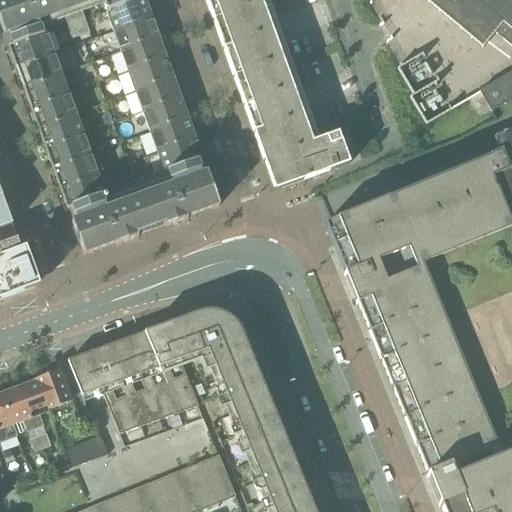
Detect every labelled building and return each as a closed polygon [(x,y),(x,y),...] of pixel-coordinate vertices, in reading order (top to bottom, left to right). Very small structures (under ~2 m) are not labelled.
[(53,0),(0,19),(0,24),(4,35),(8,47),(15,67),(23,88),(30,107),(37,128),(45,149),(52,169),(59,189),(67,210),(72,222),(76,235),(146,210),(142,199),(208,175),(207,173),(203,161),(195,140),(188,120),(180,99),(173,79),(165,58),(158,38),(151,18),(144,0),(87,0),(80,3),(79,0),(53,0)] [(205,0),(275,192),(349,165),(338,134),(318,141),(267,0),(205,0)] [(511,0),(423,0),(481,49),(494,34),(511,49),(511,75),(479,94),(491,114),(511,102),(511,0)] [(441,511),(511,511),(511,132),(493,140),(499,154),(324,225),(345,275),(344,275),(345,277),(346,276),(357,303),(356,304),(356,305),(357,305),(427,477),(427,479),(429,478),(440,505),(438,506),(439,507),(440,507),(441,511)] [(77,220),(72,222),(76,235),(84,256),(116,244),(117,246),(133,240),(138,238),(137,236),(166,226),(166,228),(183,222),(187,221),(187,219),(219,207),(208,175),(207,173),(205,174),(205,173),(201,162),(165,174),(104,196),(72,208),(75,216),(77,220)] [(0,300),(35,288),(40,286),(26,248),(21,250),(8,215),(12,214),(9,206),(5,207),(0,192),(0,186),(2,186),(0,181),(0,300)] [(99,490),(81,498),(87,511),(214,511),(240,502),(244,511),(314,511),(242,334),(240,330),(237,325),(233,322),(229,319),(225,316),(220,314),(215,313),(210,313),(205,313),(200,314),(88,355),(119,430),(81,446),(99,490)] [(59,371),(37,379),(38,382),(48,411),(52,420),(74,412),(77,419),(88,415),(82,398),(81,394),(69,398),(59,371)] [(38,382),(19,389),(34,431),(43,428),(38,414),(48,411),(38,382)] [(19,389),(1,396),(12,425),(22,421),(26,433),(26,434),(34,431),(19,389)] [(1,396),(0,396),(0,443),(7,440),(16,437),(12,425),(1,396)] [(46,436),(38,439),(42,451),(50,448),(46,436)] [(38,439),(29,442),(34,454),(42,451),(38,439)] [(95,439),(74,447),(82,465),(85,464),(92,462),(87,449),(97,445),(95,439)] [(74,447),(65,451),(73,469),(82,465),(74,447)] [(14,461),(10,449),(1,452),(5,464),(14,461)]
